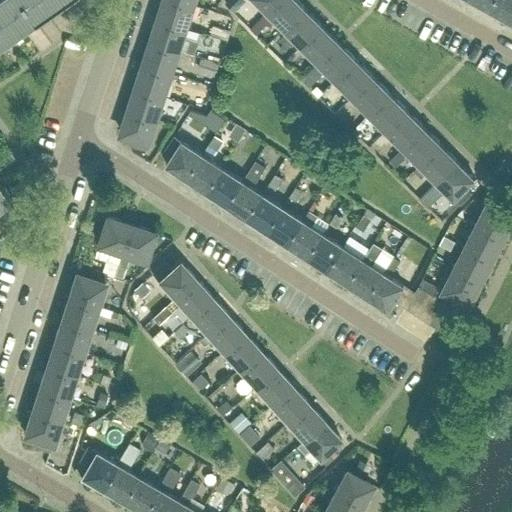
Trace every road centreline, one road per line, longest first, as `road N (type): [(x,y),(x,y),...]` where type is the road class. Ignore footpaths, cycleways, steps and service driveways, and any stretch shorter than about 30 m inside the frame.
road 1 (residential): [(410,351),(79,139)]
road 2 (unclassified): [(0,375),(79,139)]
road 3 (unclassified): [(79,139),(125,0)]
